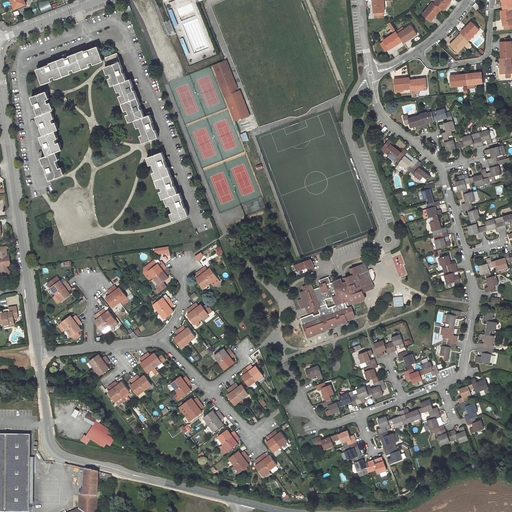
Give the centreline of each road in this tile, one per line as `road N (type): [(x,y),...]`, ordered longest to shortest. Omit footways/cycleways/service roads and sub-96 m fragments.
road 1 (tertiary): [(242,501),(54,449),(38,354)]
road 2 (tertiary): [(38,354),(0,83)]
road 3 (residential): [(85,29),(121,25),(197,217)]
road 4 (residential): [(39,186),(20,64),(25,53),(85,29)]
road 5 (residential): [(369,73),(352,99),(349,133),(387,239)]
road 6 (residential): [(440,384),(462,372),(474,303),(464,253)]
road 7 (residential): [(492,0),(485,57),(435,67),(418,50)]
road 8 (residential): [(441,167),(385,119),(369,73)]
